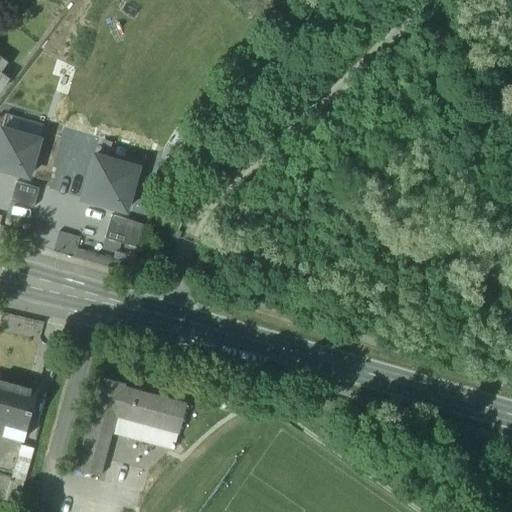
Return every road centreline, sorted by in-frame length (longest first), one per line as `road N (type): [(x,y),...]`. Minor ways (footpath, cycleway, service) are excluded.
road 1 (secondary): [(511,418),(0,269)]
road 2 (track): [(176,321),(187,237),(206,203),(439,0)]
